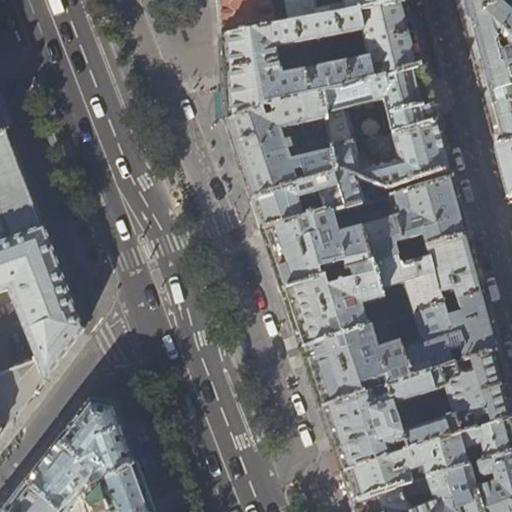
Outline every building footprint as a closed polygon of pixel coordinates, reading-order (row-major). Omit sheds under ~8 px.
[(320,20),(315,0),(283,0),(270,3),(269,0),(216,0),(220,39),(320,20)] [(315,0),(320,20),(404,4),(402,0),(315,0)] [(511,8),(502,0),(465,0),(485,73),(494,107),(511,102),(511,8)] [(421,67),(413,40),(409,25),(404,4),(320,20),(220,39),(222,82),(223,88),(225,124),(277,103),(323,94),(421,67)] [(430,101),(421,67),(323,94),(327,120),(332,151),(352,146),(356,145),(347,110),(383,100),(393,135),(436,124),(430,102),(430,101)] [(327,120),(323,94),(277,103),(225,124),(238,164),(249,197),(251,201),(336,176),(333,153),(291,163),(281,132),(327,120)] [(511,102),(494,107),(503,144),(504,145),(511,142),(511,102)] [(440,142),(436,124),(393,135),(376,140),(382,161),(398,157),(400,163),(360,173),(352,146),(332,151),(333,153),(336,176),(342,175),(354,179),(389,190),(448,172),(440,142)] [(0,241),(41,225),(35,210),(17,166),(5,135),(0,136),(0,241)] [(511,142),(504,145),(494,147),(500,172),(501,173),(508,199),(511,197),(511,142)] [(360,201),(354,179),(342,175),(336,176),(251,201),(261,231),(303,221),(297,202),(317,196),(324,216),(326,215),(326,217),(330,216),(385,199),(385,196),(382,195),(360,201)] [(337,238),(330,216),(326,217),(326,215),(324,216),(303,221),(261,231),(264,240),(281,292),(398,257),(395,246),(423,238),(426,249),(465,237),(459,215),(450,180),(389,198),(395,221),(337,238)] [(0,437),(23,408),(44,381),(83,331),(41,225),(0,241),(0,437)] [(472,264),(465,237),(426,249),(398,257),(281,292),(298,342),(301,350),(368,330),(361,308),(384,300),(381,292),(404,285),(414,316),(480,295),(474,269),(472,264)] [(490,329),(480,295),(414,316),(424,348),(414,352),(412,347),(402,350),(401,346),(377,353),(369,329),(368,330),(301,350),(304,359),(321,410),(496,353),(490,329)] [(342,474),(511,419),(511,413),(505,389),(496,353),(321,410),(331,443),(342,474)] [(126,404),(112,409),(121,430),(134,424),(126,404)] [(57,445),(25,486),(53,511),(68,511),(88,491),(135,467),(124,439),(121,430),(112,409),(87,405),(57,445)] [(511,419),(342,474),(344,479),(351,502),(440,476),(465,469),(511,454),(511,419)] [(511,511),(511,454),(465,469),(469,481),(482,477),(484,478),(487,487),(473,491),(479,511),(511,511)] [(152,511),(151,510),(135,467),(88,491),(68,511),(152,511)] [(469,481),(465,469),(440,476),(454,511),(479,511),(473,491),(469,481)] [(454,511),(440,476),(351,502),(348,503),(351,511),(454,511)] [(4,511),(53,511),(25,486),(17,497),(4,511)]
